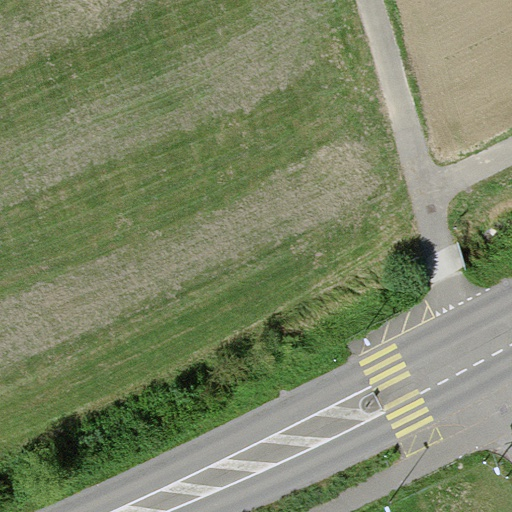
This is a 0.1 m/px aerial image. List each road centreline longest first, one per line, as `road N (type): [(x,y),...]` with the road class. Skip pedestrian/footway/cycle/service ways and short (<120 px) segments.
road 1 (secondary): [(137,511),(478,347)]
road 2 (track): [(363,0),(419,199)]
road 3 (track): [(419,199),(478,347)]
